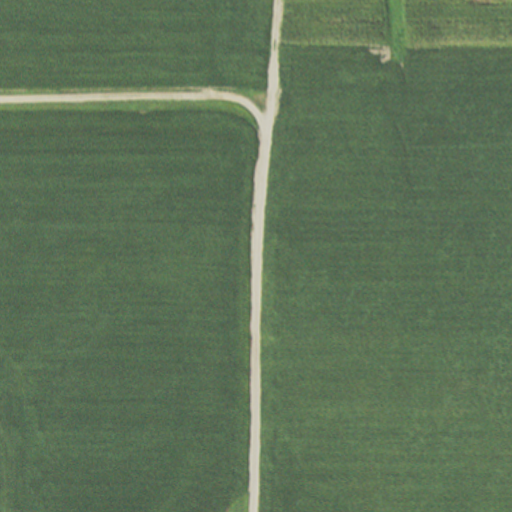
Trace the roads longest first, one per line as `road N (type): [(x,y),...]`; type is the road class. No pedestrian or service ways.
road 1 (track): [(250,511),(263,135),(276,0)]
road 2 (track): [(0,98),(228,97),(254,109),(263,135)]
